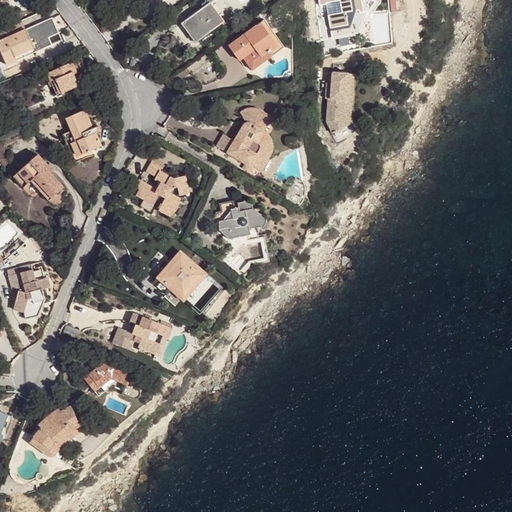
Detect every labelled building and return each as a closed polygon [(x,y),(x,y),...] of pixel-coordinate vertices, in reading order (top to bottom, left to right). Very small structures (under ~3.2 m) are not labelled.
[(318,0),(321,17),(318,18),(319,25),(327,23),(326,17),(329,17),(337,15),(340,36),(358,33),(366,11),(363,10),(361,0),(318,0)] [(211,2),(209,4),(222,23),(225,21),(211,2)] [(209,4),(185,21),(198,40),(222,23),(209,4)] [(340,36),(337,15),(329,17),(332,37),(340,36)] [(264,20),(260,23),(277,46),(271,51),(273,55),(284,47),(264,20)] [(198,40),(185,21),(183,23),(196,42),(198,40)] [(260,23),(230,44),(241,60),(244,58),(253,70),(273,55),(271,51),(277,46),(260,23)] [(26,30),(0,41),(0,49),(7,65),(13,63),(10,58),(15,56),(34,47),(30,39),(26,31),(26,30)] [(332,46),(322,48),(323,56),(333,54),(332,46)] [(77,60),(47,73),(57,95),(80,85),(75,74),(82,71),(77,60)] [(348,73),(332,72),(331,83),(331,91),(326,90),(325,99),(328,99),(327,121),(332,133),(346,126),(343,118),(344,100),(346,100),(348,73)] [(354,74),(348,73),(346,100),(344,100),(343,118),(346,126),(354,122),(351,116),(354,74)] [(245,109),(240,112),(245,121),(233,140),(223,134),(216,145),(250,166),(257,153),(249,148),(254,140),(258,143),(265,131),(274,117),(258,108),(252,107),(245,109)] [(63,135),(75,162),(80,159),(79,156),(101,145),(96,132),(99,131),(97,127),(93,128),(85,110),(66,118),(72,131),(63,135)] [(257,153),(250,166),(261,172),(273,151),(274,145),(272,139),(269,134),(265,131),(258,143),(260,145),(260,148),(258,150),(257,153)] [(38,154),(13,177),(24,189),(31,182),(49,201),(64,187),(47,170),(47,167),(48,165),(38,154)] [(146,171),(157,177),(160,170),(163,165),(153,159),(146,171)] [(157,177),(155,179),(159,182),(155,188),(139,179),(136,185),(141,188),(137,196),(153,205),(159,194),(165,198),(159,210),(170,216),(180,198),(170,192),(172,187),(176,187),(174,178),(160,170),(157,177)] [(185,176),(174,178),(176,187),(178,186),(180,194),(189,192),(185,176)] [(216,212),(212,222),(228,238),(250,233),(251,237),(258,235),(257,227),(261,226),(261,227),(268,226),(265,214),(264,215),(262,206),(253,208),(252,200),(238,203),(238,204),(234,205),(234,200),(220,203),(221,211),(216,212)] [(165,269),(153,283),(167,295),(172,290),(174,287),(179,291),(177,294),(184,300),(182,303),(189,308),(214,280),(208,275),(206,277),(201,273),(189,263),(182,257),(169,272),(165,269)] [(192,260),(189,263),(201,273),(203,270),(192,260)] [(31,264),(8,270),(13,288),(20,286),(14,310),(24,312),(26,319),(39,316),(42,309),(39,301),(45,300),(42,289),(51,287),(48,277),(45,278),(42,269),(33,271),(31,264)] [(172,328),(134,313),(130,323),(136,325),(139,326),(136,334),(132,333),(119,328),(113,343),(131,350),(134,341),(140,343),(137,349),(145,352),(145,350),(156,354),(160,343),(148,339),(151,331),(163,335),(169,338),(172,328)] [(169,338),(163,335),(160,343),(156,354),(161,356),(169,338)] [(96,369),(85,378),(95,392),(103,386),(106,390),(112,386),(112,384),(117,380),(125,384),(122,394),(134,398),(135,398),(137,397),(139,395),(139,393),(140,391),(138,388),(135,387),(129,385),(134,374),(103,362),(96,367),(96,369)] [(140,376),(134,374),(129,385),(135,387),(140,376)] [(41,427),(34,436),(57,453),(63,446),(59,441),(65,435),(72,430),(81,426),(78,421),(71,405),(61,411),(59,408),(47,417),(43,421),(45,423),(41,427)] [(0,443),(3,435),(1,434),(8,415),(0,411),(0,443)] [(86,417),(78,421),(81,426),(88,422),(86,417)] [(59,441),(63,446),(68,442),(76,436),(72,430),(65,435),(59,441)] [(52,458),(57,453),(34,436),(30,442),(52,458)] [(66,454),(59,463),(67,470),(74,461),(66,454)]
